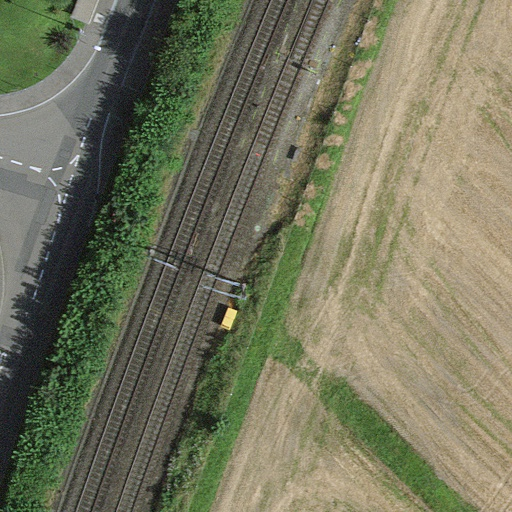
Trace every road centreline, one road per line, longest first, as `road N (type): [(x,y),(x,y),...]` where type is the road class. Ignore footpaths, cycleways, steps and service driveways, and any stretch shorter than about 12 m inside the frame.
road 1 (residential): [(69,184),(0,393)]
road 2 (residential): [(138,0),(69,184)]
